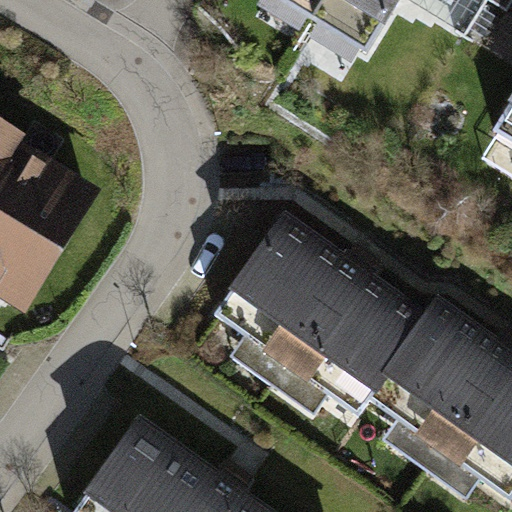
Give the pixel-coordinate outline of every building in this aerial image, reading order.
[(329,0),(282,0),(316,21),(329,0)] [(392,0),(329,0),(316,21),(364,48),(392,0)] [(511,104),(496,131),(511,139),(511,104)] [(103,190),(0,125),(0,300),(27,317),(103,190)] [(429,314),(288,210),(217,316),(363,413),(372,399),(429,314)] [(511,348),(439,297),(429,314),(372,399),(511,499),(511,348)] [(278,511),(142,415),(76,511),(278,511)]
